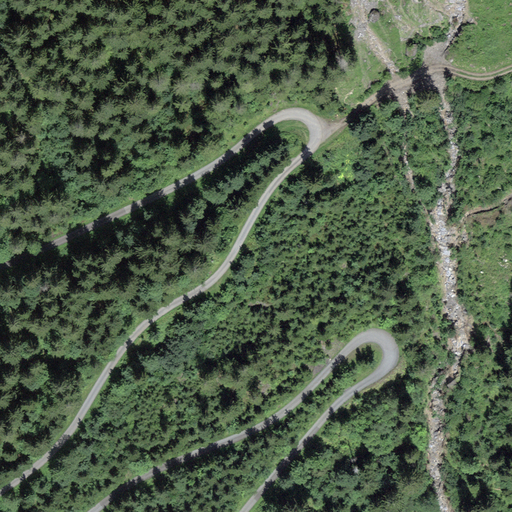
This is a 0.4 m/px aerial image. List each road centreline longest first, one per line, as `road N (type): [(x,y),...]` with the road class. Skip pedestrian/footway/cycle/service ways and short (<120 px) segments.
road 1 (unclassified): [(0,267),(176,186),(276,117),(299,114),(315,133),(264,197),(220,273),(144,323),(59,445),(0,491)]
road 2 (unclassified): [(92,511),(158,468),(284,411),(356,340),(371,335),(390,347),(385,370),(343,397),(243,511)]
road 3 (track): [(511,72),(409,80),(315,138)]
